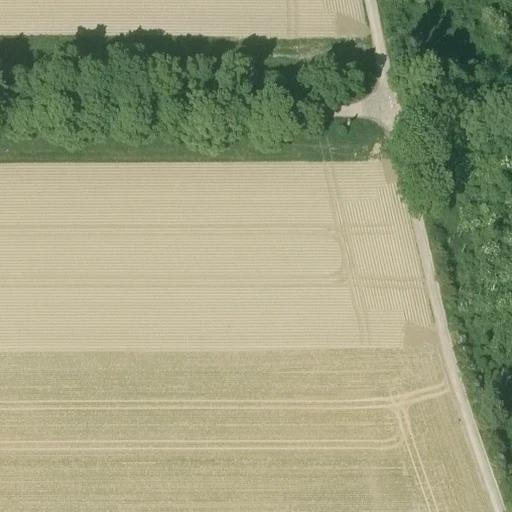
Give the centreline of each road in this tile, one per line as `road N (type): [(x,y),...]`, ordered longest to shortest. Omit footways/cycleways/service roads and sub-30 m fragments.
road 1 (unclassified): [(499,511),(447,375),(389,108)]
road 2 (track): [(0,109),(389,108)]
